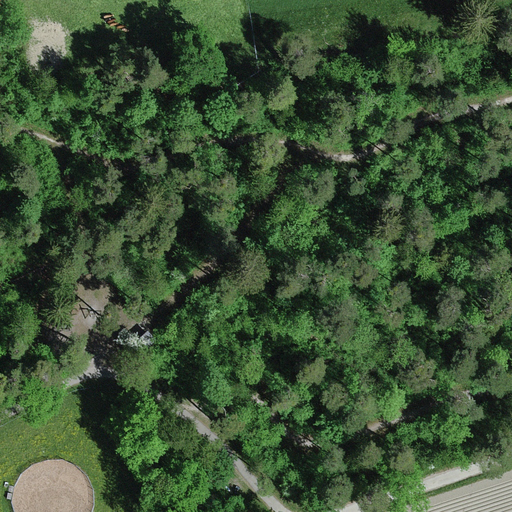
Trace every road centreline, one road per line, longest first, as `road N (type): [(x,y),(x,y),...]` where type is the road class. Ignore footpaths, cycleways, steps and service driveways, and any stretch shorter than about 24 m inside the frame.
road 1 (track): [(0,422),(90,370),(130,374),(200,400)]
road 2 (track): [(343,511),(511,457)]
road 3 (track): [(200,400),(332,511)]
